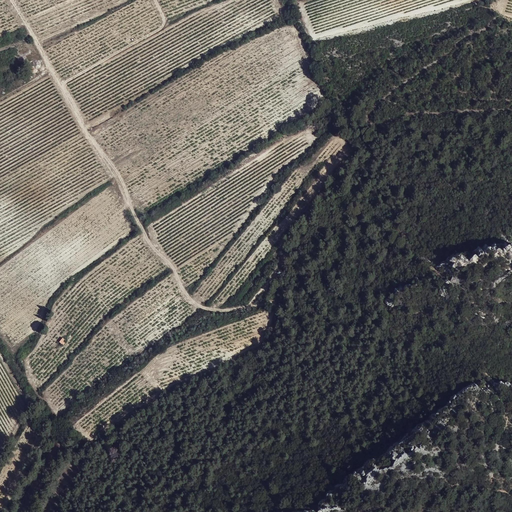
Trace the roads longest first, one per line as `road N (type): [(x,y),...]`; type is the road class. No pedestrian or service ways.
road 1 (track): [(280,299),(214,309),(187,295),(138,227),(48,68),(0,98)]
road 2 (track): [(60,86),(158,29),(164,18),(155,0)]
